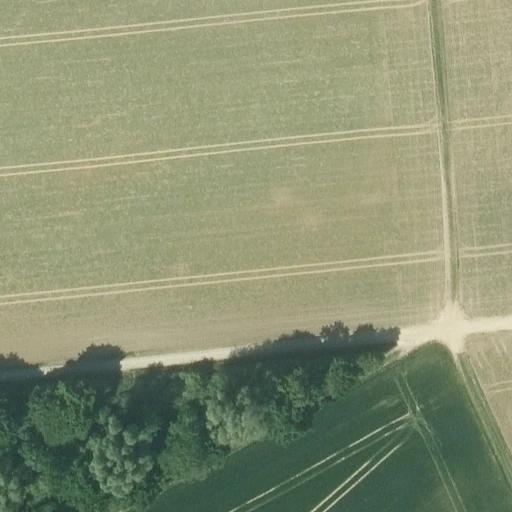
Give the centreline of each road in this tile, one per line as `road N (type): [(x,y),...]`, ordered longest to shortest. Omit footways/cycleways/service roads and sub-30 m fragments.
road 1 (track): [(511,329),(0,380)]
road 2 (track): [(131,511),(417,356),(417,341)]
road 3 (track): [(462,333),(440,0)]
road 4 (track): [(462,333),(466,362),(511,464)]
